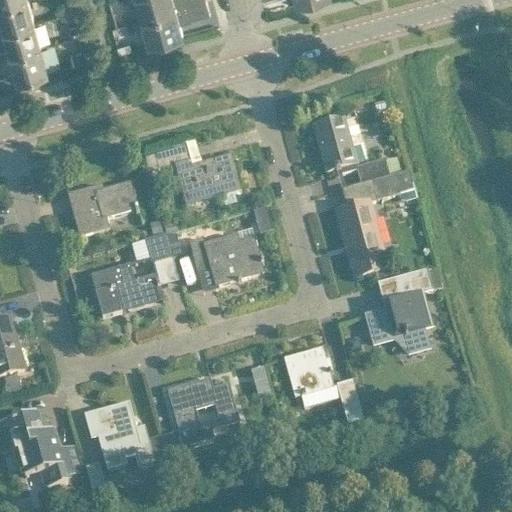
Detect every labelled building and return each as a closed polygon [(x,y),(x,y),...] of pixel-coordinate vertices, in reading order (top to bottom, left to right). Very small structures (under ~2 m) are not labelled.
[(33,21),(27,0),(13,0),(0,4),(0,22),(1,25),(0,25),(0,35),(3,35),(2,29),(33,21)] [(135,0),(141,18),(206,0),(135,0)] [(210,14),(206,0),(141,18),(148,45),(183,35),(179,22),(210,14)] [(40,45),(33,21),(2,29),(3,35),(7,49),(0,50),(0,62),(10,59),(8,54),(40,45)] [(47,72),(40,45),(8,54),(10,59),(14,74),(0,78),(0,88),(18,83),(17,81),(47,72)] [(383,92),(343,103),(348,120),(388,109),(383,92)] [(315,130),(321,153),(328,176),(336,174),(337,175),(340,175),(341,179),(358,174),(357,168),(366,166),(362,150),(352,153),(343,122),(315,130)] [(231,158),(202,166),(202,168),(192,171),(186,150),(145,161),(149,176),(175,169),(185,206),(215,198),(216,202),(241,195),(231,158)] [(362,170),(367,187),(371,186),(390,180),(385,164),(362,170)] [(417,202),(409,174),(390,180),(371,186),(376,205),(400,198),(401,201),(403,204),(407,205),(417,202)] [(130,186),(103,194),(95,196),(93,191),(68,198),(80,242),(110,233),(107,223),(135,214),(136,218),(138,217),(130,186)] [(385,264),(370,206),(338,215),(354,273),(355,273),(358,283),(377,278),(374,267),(385,264)] [(172,260),(166,237),(145,243),(151,266),(172,260)] [(190,246),(198,277),(211,274),(216,291),(237,285),(238,287),(241,287),(241,284),(264,278),(255,243),(240,247),(238,239),(205,249),(203,242),(190,246)] [(164,303),(158,283),(135,289),(129,269),(93,279),(97,295),(95,296),(103,322),(122,317),(121,312),(127,310),(128,313),(164,303)] [(423,297),(442,292),(437,271),(398,282),(403,302),(389,306),(391,313),(369,319),(376,346),(405,338),(410,356),(429,351),(424,334),(432,331),(423,297)] [(1,324),(0,320),(0,319),(0,380),(26,373),(11,321),(1,324)] [(341,402),(348,428),(364,424),(353,385),(333,390),(330,379),(332,378),(330,374),(329,374),(323,353),(284,363),(295,402),(301,401),(304,412),(341,402)] [(229,389),(214,393),(208,395),(205,385),(169,395),(181,436),(161,441),(171,478),(197,471),(191,450),(214,443),(212,435),(230,430),(227,421),(237,418),(233,403),(234,401),(234,399),(232,398),(229,389)] [(130,406),(85,418),(89,435),(91,435),(93,442),(98,441),(107,474),(127,468),(125,462),(135,460),(139,472),(144,475),(157,472),(145,431),(138,433),(130,406)] [(58,454),(52,434),(42,437),(36,415),(0,425),(0,426),(2,426),(10,456),(18,454),(25,480),(63,470),(66,481),(82,477),(75,450),(58,454)] [(98,467),(86,471),(94,500),(106,496),(98,467)]
